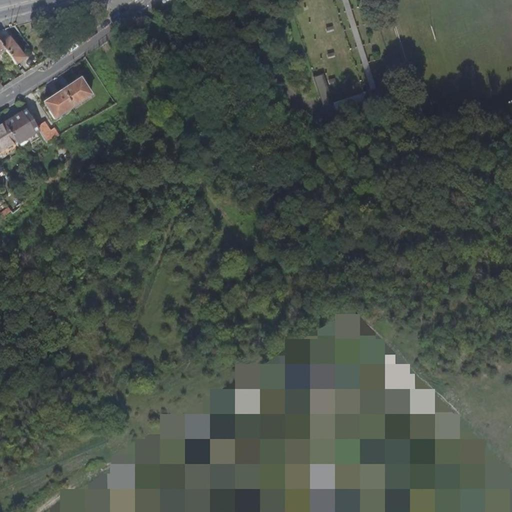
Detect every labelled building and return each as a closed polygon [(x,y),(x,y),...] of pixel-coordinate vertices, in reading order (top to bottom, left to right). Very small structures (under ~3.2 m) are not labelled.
[(8,39),(1,45),(8,56),(16,65),(24,59),(8,39)] [(1,45),(0,44),(0,58),(2,61),(8,56),(1,45)] [(81,79),(63,91),(74,108),(92,96),(81,79)] [(74,108),(63,91),(45,103),(55,120),(74,108)] [(38,129),(27,111),(4,125),(16,143),(17,145),(39,130),(38,129)] [(0,152),(16,143),(4,125),(0,127),(0,152)] [(55,140),(60,137),(57,130),(51,133),(46,125),(38,129),(39,130),(48,145),(55,140)]
